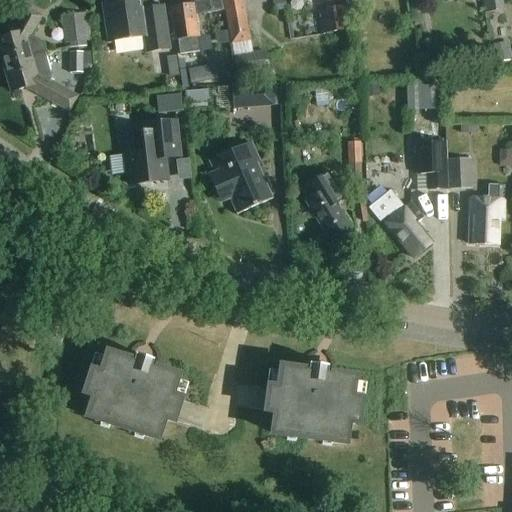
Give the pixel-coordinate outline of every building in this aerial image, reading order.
[(142,10),(140,0),(105,0),(106,4),(103,5),(109,43),(144,38),(146,54),(170,50),(163,7),(142,10)] [(223,0),(232,44),(250,41),(242,0),(223,0)] [(482,0),(485,12),(503,9),(501,0),(482,0)] [(173,42),(178,42),(180,56),(199,53),(197,39),(199,39),(195,6),(169,9),(173,42)] [(341,6),(317,10),(321,36),(347,33),(341,6)] [(0,40),(0,57),(3,68),(32,59),(46,55),(42,45),(30,38),(41,19),(26,10),(11,37),(0,40)] [(83,16),(61,18),(64,46),(70,46),(70,50),(87,48),(83,16)] [(483,46),(473,47),(475,59),(485,57),(483,46)] [(511,59),(511,49),(493,52),(495,63),(511,61),(511,59)] [(81,53),(69,53),(69,75),(82,74),(81,53)] [(266,53),(234,58),(238,81),(270,78),(266,53)] [(46,55),(32,59),(3,68),(11,93),(26,89),(53,104),(70,114),(78,99),(61,89),(50,83),(53,80),(46,55)] [(406,108),(444,108),(444,77),(406,77),(406,108)] [(365,85),(365,99),(379,99),(379,85),(365,85)] [(277,86),(232,89),(233,111),(279,108),(277,86)] [(174,101),(175,113),(184,112),(182,100),(174,101)] [(144,126),(145,135),(124,137),(129,186),(167,182),(165,161),(180,159),(176,123),(144,126)] [(478,125),(460,125),(460,135),(479,134),(478,125)] [(236,216),(237,217),(273,201),(272,200),(271,200),(256,165),(259,163),(251,145),(210,163),(215,175),(212,177),(223,203),(230,200),(237,215),(236,216)] [(360,145),(348,145),(349,181),(361,180),(360,145)] [(446,146),(415,146),(416,178),(427,177),(428,192),(447,192),(446,146)] [(470,162),(447,162),(448,192),(471,191),(470,162)] [(347,200),(331,173),(303,190),(309,201),(305,203),(329,242),(350,229),(337,207),(347,200)] [(488,187),(488,201),(470,201),(469,246),(498,247),(498,221),(503,221),(504,188),(488,187)] [(404,209),(390,192),(368,210),(380,224),(388,217),(390,220),(385,225),(414,260),(433,245),(416,224),(422,219),(411,204),(404,209)] [(108,356),(101,376),(92,373),(85,396),(94,399),(87,419),(157,442),(164,421),(173,424),(180,402),(171,399),(178,378),(152,370),(154,363),(136,357),(134,364),(108,356)] [(269,390),(266,414),(276,415),(273,436),(346,446),(348,424),(358,426),(361,402),(352,401),(354,380),(328,376),(328,369),(309,367),(309,374),(282,370),(279,392),(269,390)]
